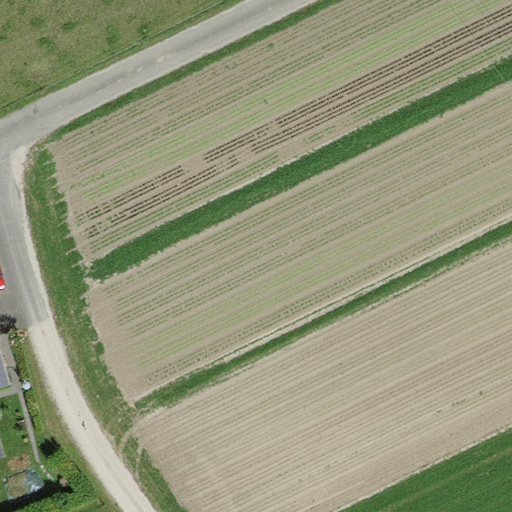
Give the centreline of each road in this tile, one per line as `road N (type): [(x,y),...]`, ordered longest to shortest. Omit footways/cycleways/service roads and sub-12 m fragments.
road 1 (track): [(8,155),(9,225),(41,328),(89,458),(133,511)]
road 2 (track): [(8,155),(315,0)]
